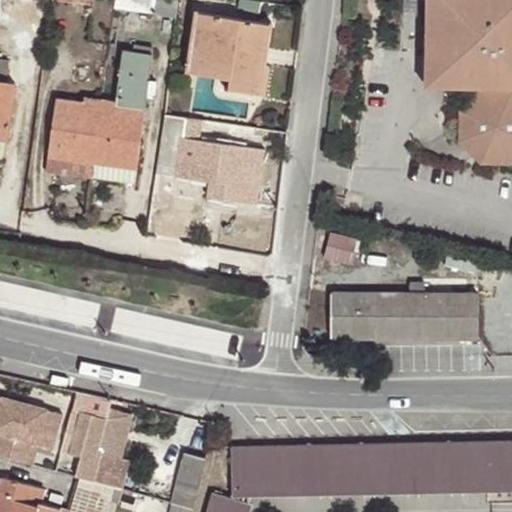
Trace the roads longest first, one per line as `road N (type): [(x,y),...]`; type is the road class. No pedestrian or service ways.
road 1 (unclassified): [(270,390),(314,0)]
road 2 (residential): [(0,337),(270,390)]
road 3 (residential): [(270,390),(511,396)]
road 4 (unknown): [(296,166),(511,217)]
road 5 (unknown): [(164,244),(0,216)]
road 6 (unknown): [(22,46),(0,209)]
road 7 (unknown): [(284,267),(164,244)]
